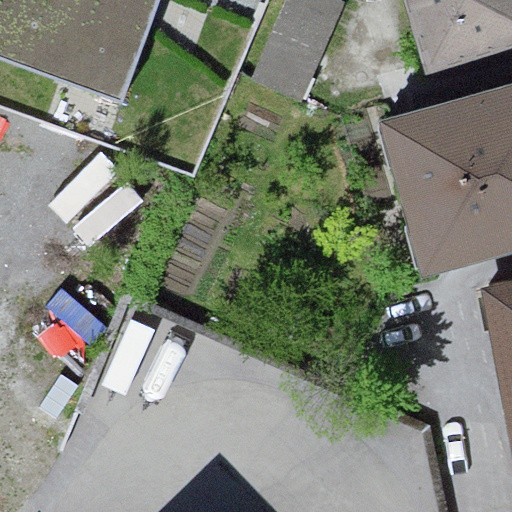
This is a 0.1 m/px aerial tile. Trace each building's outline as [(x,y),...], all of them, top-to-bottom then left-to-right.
[(0,0),(0,92),(107,125),(147,0),(0,0)] [(293,0),(259,77),(308,98),(350,0),(293,0)] [(511,13),(508,0),(391,0),(414,75),(511,46),(511,13)] [(511,79),(383,111),(420,257),(511,233),(511,79)] [(511,278),(485,284),(511,424),(511,278)]
